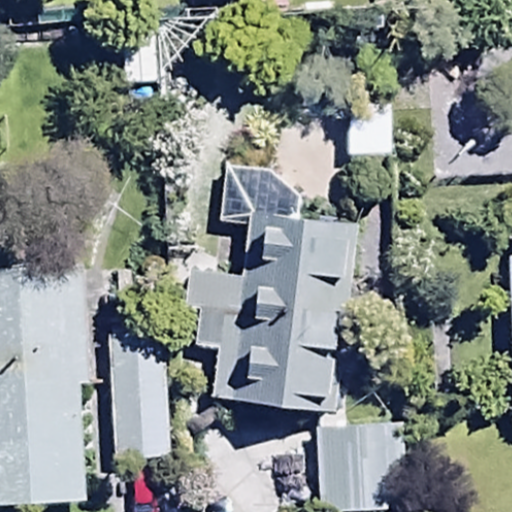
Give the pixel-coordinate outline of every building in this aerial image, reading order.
[(154,89),(149,34),(112,37),(118,92),(154,89)] [(191,356),(209,357),(206,410),(325,417),(330,317),(344,318),(348,236),(256,230),(253,276),(235,275),(235,283),(181,280),(179,315),(193,316),(191,356)] [(511,234),(511,262),(511,264),(503,264),(507,421),(511,420),(511,234)] [(0,511),(79,511),(76,392),(89,392),(88,350),(99,350),(97,274),(0,276),(0,511)] [(157,339),(101,342),(107,467),(165,463),(157,339)] [(399,511),(398,434),(310,435),(311,511),(399,511)]
